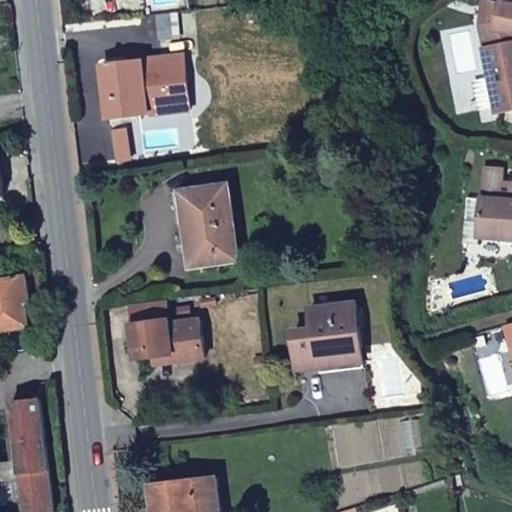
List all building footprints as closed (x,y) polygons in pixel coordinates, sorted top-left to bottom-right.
[(511,7),(500,5),(496,27),(479,28),(492,89),(495,105),(497,113),(511,109),(511,7)] [(249,22),(259,20),(258,10),(248,11),(249,22)] [(159,42),(172,40),(169,15),(156,16),(159,42)] [(99,66),(106,120),(148,115),(140,62),(99,66)] [(478,108),(495,105),(492,89),(475,93),(478,108)] [(478,240),(511,241),(511,185),(509,185),(509,202),(498,201),(500,172),(483,171),(478,240)] [(228,184),(190,189),(195,221),(184,222),(190,269),(240,262),(228,184)] [(190,189),(180,191),(184,222),(195,221),(190,189)] [(0,281),(0,325),(6,325),(7,330),(27,327),(23,303),(28,303),(24,277),(0,281)] [(298,371),(317,368),(336,366),(335,351),(361,347),(356,304),(311,310),(313,329),(294,332),(298,371)] [(136,359),(153,357),(174,354),(175,362),(204,358),(199,321),(131,328),(136,359)] [(336,366),(317,368),(317,375),(364,369),(361,347),(335,351),(336,366)] [(174,354),(153,357),(155,364),(175,362),(174,354)] [(8,440),(9,462),(14,481),(17,503),(22,502),(22,511),(52,511),(40,399),(11,403),(15,439),(8,440)] [(9,462),(0,462),(0,485),(12,484),(15,503),(17,503),(14,481),(9,462)] [(219,511),(215,479),(150,487),(152,511),(219,511)]
